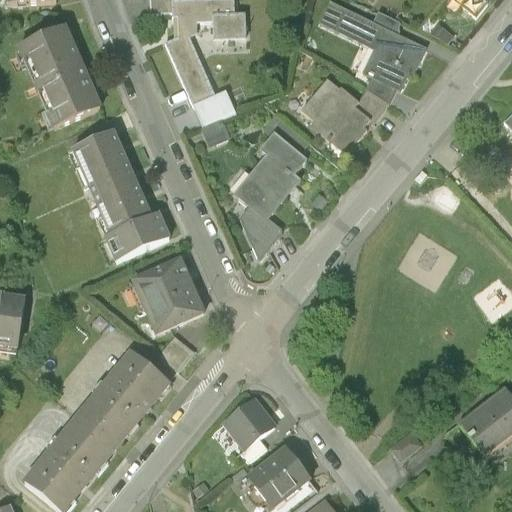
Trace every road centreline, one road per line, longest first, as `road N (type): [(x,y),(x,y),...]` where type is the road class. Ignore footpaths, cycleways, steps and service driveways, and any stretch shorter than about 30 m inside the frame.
road 1 (residential): [(251,342),(511,30)]
road 2 (residential): [(251,342),(223,303),(176,192),(107,0)]
road 3 (residential): [(111,511),(251,342)]
road 4 (residential): [(373,511),(251,342)]
